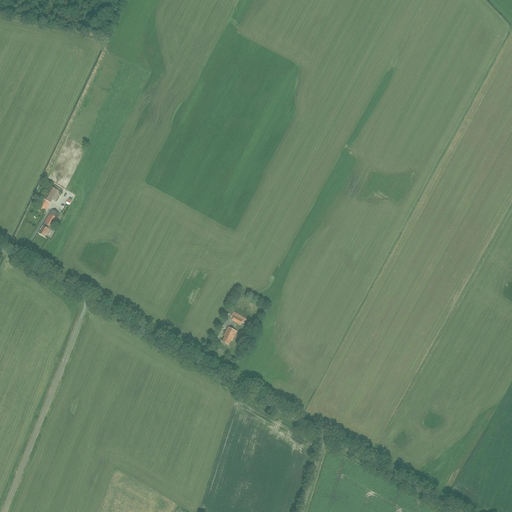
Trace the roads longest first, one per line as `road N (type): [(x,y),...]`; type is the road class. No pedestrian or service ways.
road 1 (unclassified): [(455,511),(89,297)]
road 2 (unclassified): [(1,511),(89,297)]
